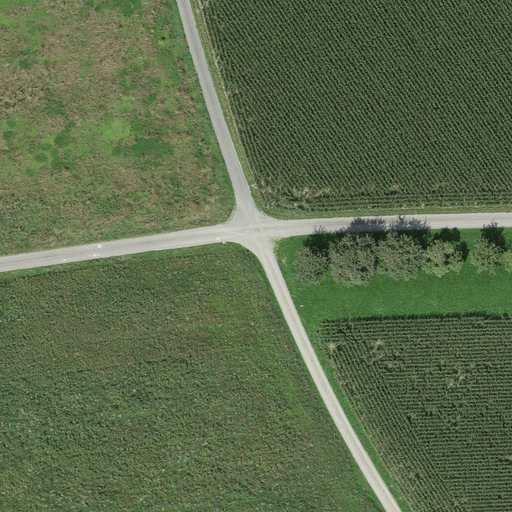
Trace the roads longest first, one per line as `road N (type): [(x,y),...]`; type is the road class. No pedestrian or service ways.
road 1 (track): [(396,511),(322,384),(253,233),(188,0)]
road 2 (track): [(0,270),(253,233),(511,225)]
